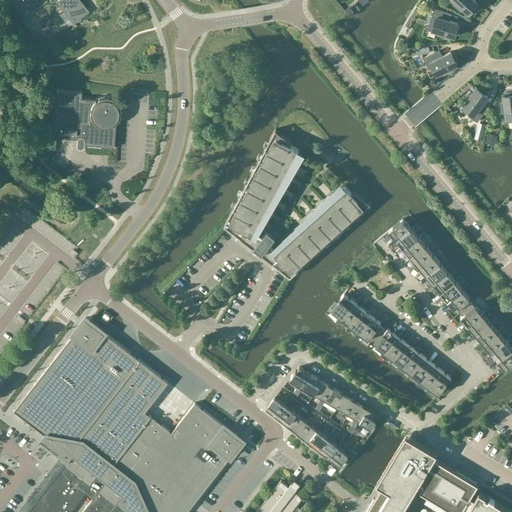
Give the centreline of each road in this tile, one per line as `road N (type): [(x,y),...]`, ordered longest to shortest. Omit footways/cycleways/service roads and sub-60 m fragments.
road 1 (tertiary): [(90,286),(151,206),(174,161),(186,26)]
road 2 (residential): [(243,408),(291,348),(418,424)]
road 3 (residential): [(243,408),(90,286)]
road 4 (tertiary): [(511,272),(396,131)]
road 5 (tertiary): [(396,131),(295,11)]
road 6 (tertiary): [(0,401),(90,286)]
road 7 (residential): [(214,511),(275,434),(243,408)]
